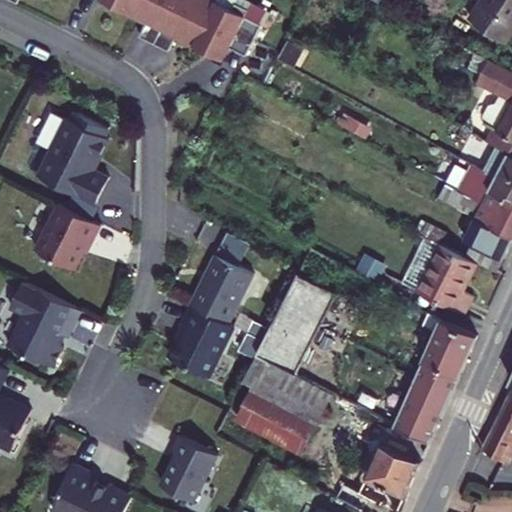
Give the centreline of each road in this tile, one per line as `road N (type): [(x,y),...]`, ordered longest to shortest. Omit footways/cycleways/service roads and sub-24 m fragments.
road 1 (residential): [(0,15),(126,79),(147,105),(149,271),(100,393)]
road 2 (tertiary): [(511,319),(426,511)]
